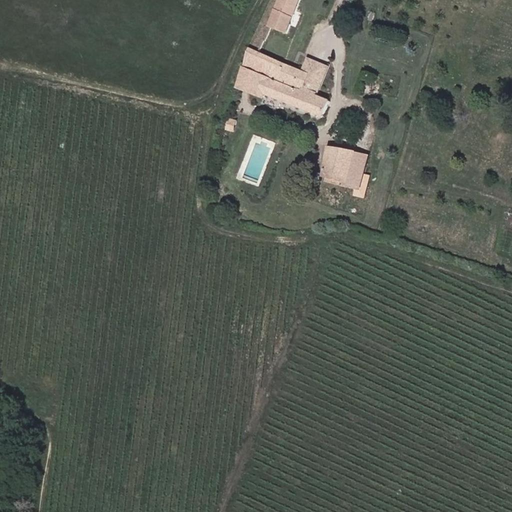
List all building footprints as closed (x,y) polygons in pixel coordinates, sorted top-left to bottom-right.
[(305,0),(285,0),(273,28),(291,35),(305,0)] [(317,98),(299,92),(306,71),(251,51),(237,88),(278,103),(279,100),(326,117),(331,103),(322,100),(317,98)] [(306,71),(299,92),(317,98),(322,100),(332,69),(309,61),(306,71)] [(228,127),(238,131),(241,119),(231,116),(228,127)] [(331,179),(356,185),(363,156),(338,150),(331,179)] [(368,188),(371,177),(374,158),(363,156),(356,185),(368,188)] [(368,188),(376,190),(379,179),(371,177),(368,188)]
